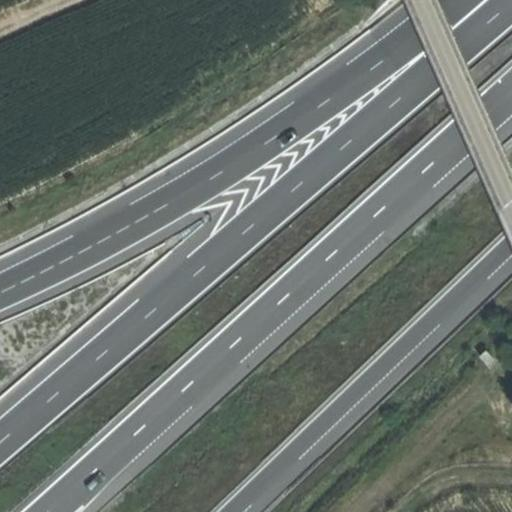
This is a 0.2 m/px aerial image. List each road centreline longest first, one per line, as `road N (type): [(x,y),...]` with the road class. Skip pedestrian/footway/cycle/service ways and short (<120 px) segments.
road 1 (motorway): [(483,28),(0,440)]
road 2 (motorway): [(50,511),(511,90)]
road 3 (motorway): [(483,28),(384,57),(146,216),(0,291)]
road 4 (motorway): [(231,511),(511,242)]
road 5 (track): [(511,208),(420,0)]
